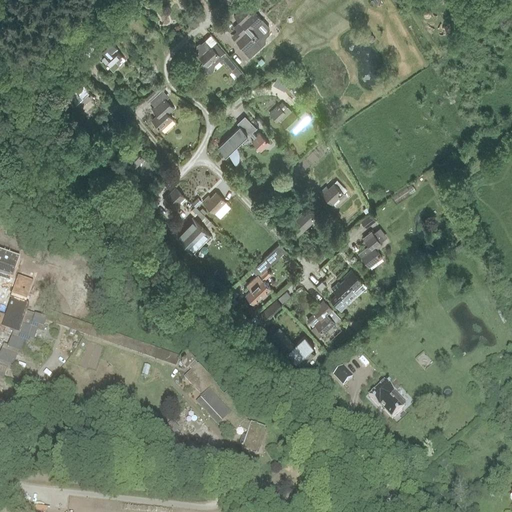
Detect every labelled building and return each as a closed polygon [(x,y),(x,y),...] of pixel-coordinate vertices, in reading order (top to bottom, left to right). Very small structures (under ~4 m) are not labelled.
[(245,54),(249,59),(264,45),(265,39),(256,28),(262,22),(253,12),(254,11),(248,5),(234,17),(239,23),(234,28),(240,35),(235,40),(245,53),(245,54)] [(101,50),(97,54),(101,58),(110,69),(113,72),(119,66),(125,61),(114,49),(117,47),(111,41),(101,50)] [(214,66),(219,61),(221,64),(223,62),(232,73),(237,68),(215,43),(211,47),(206,41),(202,45),(200,45),(198,47),(198,49),(200,52),(196,55),(203,62),(202,63),(201,64),(201,65),(201,67),(201,69),(202,71),(203,72),(204,73),(206,73),(208,74),(210,73),(212,72),(214,70),(214,68),(214,66)] [(278,74),(273,83),(285,90),(290,81),(278,74)] [(153,77),(149,81),(152,85),(157,82),(153,77)] [(83,86),(78,91),(76,89),(69,95),(81,108),(93,96),(83,86)] [(112,104),(105,98),(100,103),(107,109),(112,104)] [(172,109),(163,99),(152,110),(157,115),(152,120),(161,130),(173,120),(167,113),(172,109)] [(294,135),(312,117),(300,104),(292,112),(288,107),(287,108),(283,103),(277,108),(276,107),(269,113),(277,122),(280,120),(294,135)] [(218,147),(226,155),(228,153),(236,167),(238,164),(238,162),(239,159),(239,156),(238,154),(238,151),(236,149),(235,147),(248,134),(249,136),(250,135),(254,139),(252,142),(261,151),(269,143),(260,134),(257,137),(252,132),(256,129),(245,116),(237,124),(240,127),(218,147)] [(129,154),(127,152),(120,157),(132,170),(144,159),(134,149),(129,154)] [(329,189),(327,187),(320,193),(332,205),(347,191),(337,181),(329,189)] [(177,187),(165,199),(174,209),(186,197),(177,187)] [(396,202),(412,195),(409,188),(393,195),(396,202)] [(210,198),(208,196),(202,202),(214,214),(226,203),(216,193),(210,198)] [(196,207),(201,203),(197,199),(192,203),(196,207)] [(212,224),(199,210),(196,213),(209,227),(212,224)] [(298,237),(304,231),(316,220),(306,210),(301,215),(299,213),(292,219),(297,224),(291,230),(298,237)] [(370,216),(361,224),(366,230),(375,223),(370,216)] [(192,220),(175,237),(192,254),(210,237),(206,233),(207,232),(205,231),(204,232),(192,220)] [(384,257),(377,248),(382,244),(372,232),(363,239),(369,246),(359,254),(370,268),(384,257)] [(452,255),(465,247),(462,243),(450,251),(452,255)] [(255,304),(271,288),(264,281),(271,274),(266,269),(271,265),(269,263),(274,258),(275,259),(278,259),(286,251),(280,244),(257,267),(262,272),(258,277),(258,276),(247,286),(251,291),(247,295),(255,304)] [(0,290),(10,293),(20,261),(0,254),(0,290)] [(337,294),(330,300),(341,311),(367,288),(351,270),(343,277),(346,280),(341,284),(339,282),(332,288),(337,294)] [(0,380),(5,382),(10,367),(15,369),(20,354),(25,355),(30,341),(35,342),(38,332),(40,327),(45,329),(48,321),(28,314),(30,307),(27,306),(34,284),(18,278),(11,301),(12,302),(7,318),(0,315),(0,334),(5,337),(7,332),(14,335),(10,349),(5,347),(0,361),(0,380)] [(322,282),(317,286),(321,290),(326,286),(322,282)] [(289,291),(277,301),(280,304),(292,294),(289,291)] [(280,304),(277,301),(259,317),(264,323),(283,307),(280,304)] [(312,327),(314,325),(316,326),(311,331),(319,339),(340,320),(323,302),(313,312),(315,315),(307,323),(312,327)] [(308,351),(312,347),(304,337),(295,346),(278,329),(270,336),(295,362),(296,361),(302,367),(313,357),(308,351)] [(127,349),(159,360),(163,350),(131,339),(127,349)] [(198,362),(188,351),(179,360),(190,372),(184,378),(202,397),(196,403),(218,426),(224,421),(234,432),(239,428),(244,431),(248,432),(242,450),(258,456),(267,429),(251,424),(247,421),(233,407),(246,395),(237,384),(224,397),(218,391),(218,390),(215,386),(215,385),(212,381),(213,380),(197,364),(198,362)] [(343,367),(333,376),(343,387),(353,378),(343,367)] [(387,416),(397,406),(400,402),(389,390),(389,389),(380,379),(364,394),(373,404),(375,403),(387,416)] [(169,424),(164,428),(171,436),(176,431),(169,424)]
